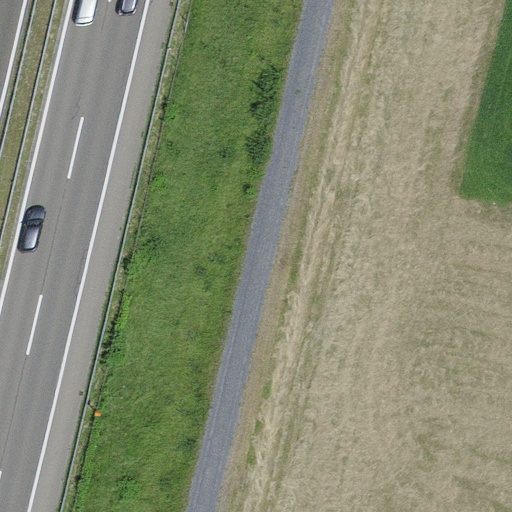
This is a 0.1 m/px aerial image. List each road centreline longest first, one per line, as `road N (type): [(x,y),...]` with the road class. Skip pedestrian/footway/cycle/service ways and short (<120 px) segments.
road 1 (track): [(218,511),(339,0)]
road 2 (motorway): [(0,469),(110,0)]
